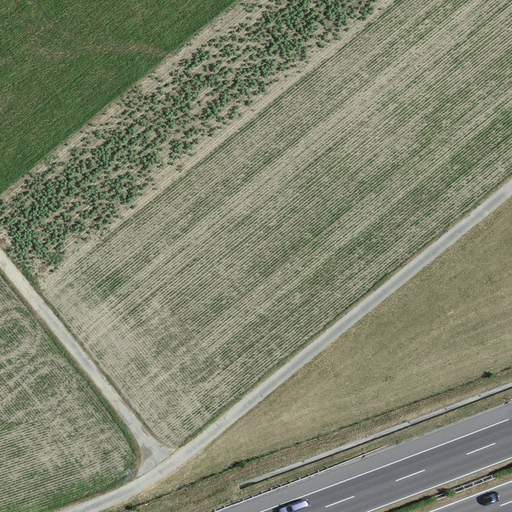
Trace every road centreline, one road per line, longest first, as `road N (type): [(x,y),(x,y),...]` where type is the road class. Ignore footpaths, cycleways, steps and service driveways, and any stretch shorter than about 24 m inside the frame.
road 1 (track): [(77,511),(167,467),(511,185)]
road 2 (track): [(167,467),(0,257)]
road 3 (motorway): [(511,437),(312,511)]
